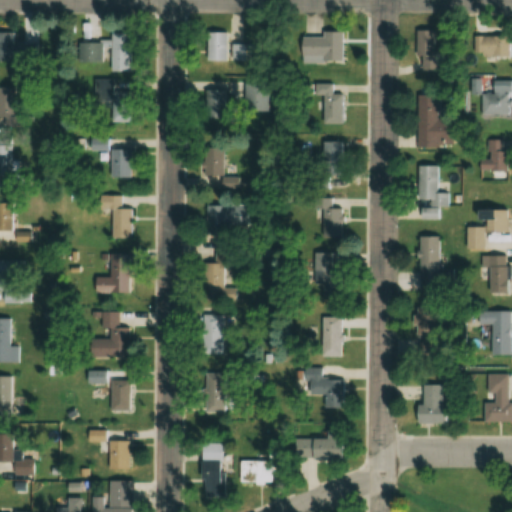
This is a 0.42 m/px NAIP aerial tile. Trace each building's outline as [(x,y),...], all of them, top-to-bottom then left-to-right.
[(419,57),(425,57),(425,70),(447,70),(447,55),(438,55),(438,30),(419,30),(419,57)] [(0,32),(0,61),(40,62),(40,46),(16,46),(16,32),(0,32)] [(231,61),(231,32),(212,32),(212,61),(231,61)] [(346,60),(346,32),(324,32),(324,37),(307,37),(307,60),(346,60)] [(135,33),(115,33),(114,43),(79,43),(79,63),(106,63),(107,49),(114,50),(113,72),(134,72),(135,33)] [(511,35),(484,36),(484,57),(511,56),(511,35)] [(235,61),(253,61),(253,45),(235,45),(235,61)] [(335,84),(326,84),(326,124),(346,124),(346,94),(335,94),(335,84)] [(26,128),(26,117),(19,117),(19,85),(1,85),(1,128),(26,128)] [(228,119),(228,90),(212,90),(212,119),(228,119)] [(135,122),(135,91),(110,91),(110,122),(135,122)] [(478,94),(478,115),(511,115),(511,94),(478,94)] [(420,147),(460,147),(460,119),(440,118),(440,95),(421,95),(420,147)] [(346,141),(322,141),(322,184),(346,184),(346,141)] [(14,145),(0,144),(0,177),(14,178),(14,145)] [(204,176),(227,176),(227,145),(204,145),(204,176)] [(113,149),(113,178),(134,178),(134,149),(113,149)] [(508,171),(508,151),(484,152),(484,171),(508,171)] [(441,193),(441,165),(422,166),(422,208),(451,207),(451,193),(441,193)] [(0,231),(16,231),(16,202),(0,202),(0,231)] [(209,234),(222,234),(222,242),(251,242),(251,206),(209,206),(209,234)] [(135,209),(116,209),(116,239),(135,239),(135,209)] [(344,238),(344,209),(315,209),(315,238),(344,238)] [(486,226),(469,226),(469,249),(488,249),(488,234),(511,234),(511,210),(486,210),(486,226)] [(421,237),(422,292),(454,291),(454,269),(443,269),(442,237),(421,237)] [(325,299),(344,299),(344,268),(336,268),(335,253),(317,253),(317,271),(325,271),(325,299)] [(214,301),(241,301),(241,288),(229,288),(229,270),(240,269),(240,254),(213,254),(214,301)] [(113,278),(99,278),(99,294),(133,294),(133,255),(113,255),(113,278)] [(482,269),(492,269),(492,294),(511,294),(511,256),(482,256),(482,269)] [(0,304),(33,304),(33,293),(17,293),(17,276),(28,276),(28,261),(0,261),(0,304)] [(439,308),(419,308),(419,356),(439,356),(439,308)] [(511,355),(511,310),(493,311),(493,355),(511,355)] [(133,357),(133,328),(121,328),(121,313),(103,313),(103,337),(103,357),(133,357)] [(217,316),(218,325),(227,325),(226,316),(217,316)] [(20,347),(14,347),(14,319),(0,318),(0,363),(20,363),(20,347)] [(322,358),(344,358),(344,318),(322,318),(322,358)] [(346,379),(324,379),(324,368),(307,368),(307,394),(327,394),(327,408),(346,408),(346,379)] [(229,373),(203,373),(203,410),(229,410),(229,373)] [(489,422),(511,422),(511,402),(511,403),(511,373),(489,373),(489,422)] [(0,414),(15,414),(15,377),(0,377),(0,414)] [(133,411),(133,380),(113,380),(113,411),(133,411)] [(448,384),(424,384),(424,423),(448,423),(448,384)] [(350,430),(332,430),(332,438),(310,438),(310,460),(350,460),(350,430)] [(36,475),(37,458),(28,457),(28,450),(16,450),(16,434),(0,433),(0,464),(15,465),(15,474),(36,475)] [(110,469),(132,469),(132,441),(110,441),(110,469)] [(286,473),(286,453),(272,453),(272,462),(260,462),(260,483),(278,483),(278,473),(286,473)] [(230,498),(230,462),(207,462),(207,498),(230,498)] [(135,511),(136,481),(109,481),(108,511),(135,511)]
